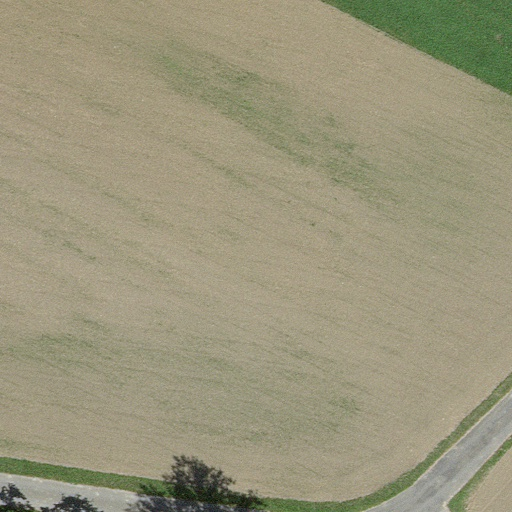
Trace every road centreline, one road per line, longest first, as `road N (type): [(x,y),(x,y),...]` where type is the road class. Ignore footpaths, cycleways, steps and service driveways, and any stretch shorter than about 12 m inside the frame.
road 1 (track): [(0,487),(166,511)]
road 2 (track): [(397,511),(511,399)]
